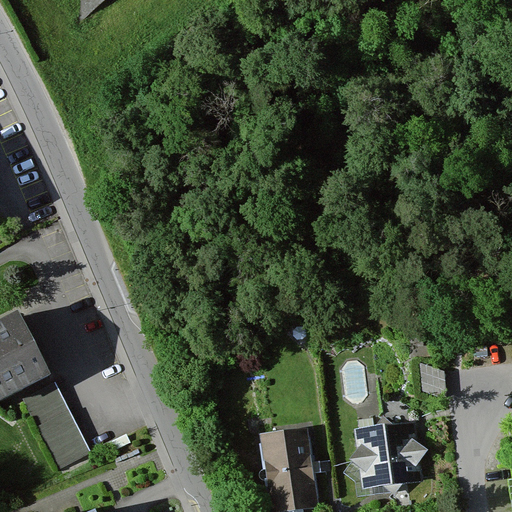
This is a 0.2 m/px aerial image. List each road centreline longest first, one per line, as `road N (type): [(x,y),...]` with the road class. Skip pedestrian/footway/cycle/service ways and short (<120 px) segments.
road 1 (residential): [(206,511),(0,37)]
road 2 (residential): [(479,511),(460,375)]
